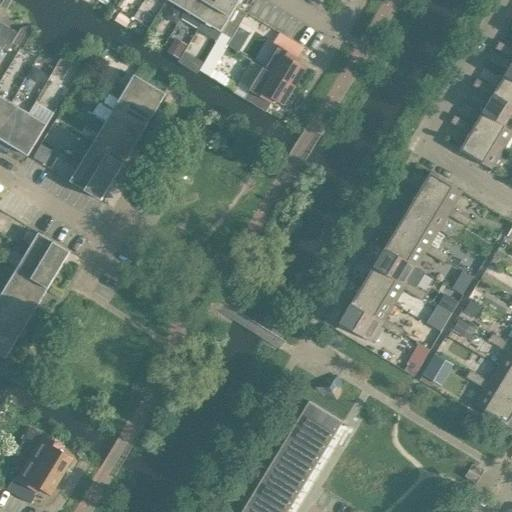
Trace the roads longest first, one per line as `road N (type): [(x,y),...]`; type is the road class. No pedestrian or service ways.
road 1 (residential): [(511,199),(424,144),(511,5)]
road 2 (residential): [(112,238),(0,171)]
